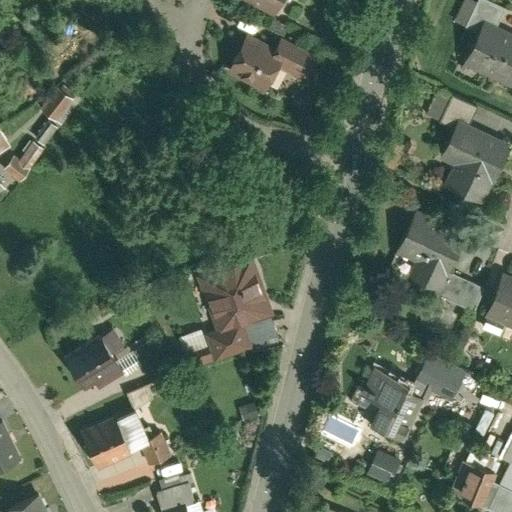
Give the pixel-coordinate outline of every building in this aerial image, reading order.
[(247,0),(275,14),(282,0),(247,0)] [(483,16),(494,22),(504,1),(501,0),(476,0),(466,20),(478,26),(483,16)] [(511,82),(511,80),(511,30),(494,22),(483,16),(478,26),(462,57),(511,82)] [(237,53),(227,72),(265,92),(268,85),(279,64),(280,62),(282,58),(272,53),(238,36),(231,50),(237,53)] [(281,36),(272,53),(282,58),(280,62),(306,75),(317,54),(281,36)] [(287,68),(279,64),(268,85),(276,89),(287,68)] [(60,84),(44,110),(56,117),(72,91),(60,84)] [(440,115),(454,122),(458,112),(469,117),(476,101),(452,90),(440,115)] [(469,117),(458,112),(454,122),(438,155),(453,162),(444,181),(482,198),(511,137),(469,117)] [(46,116),(32,137),(45,145),(59,124),(46,116)] [(0,153),(12,145),(4,133),(0,126),(0,153)] [(32,137),(19,157),(31,166),(45,145),(32,137)] [(13,154),(4,168),(22,179),(31,166),(19,157),(13,154)] [(466,231),(415,207),(394,252),(414,260),(410,269),(435,292),(443,274),(466,231)] [(256,255),(187,279),(189,286),(206,335),(244,322),(276,311),(256,255)] [(511,268),(507,266),(486,310),(511,321),(511,268)] [(478,290),(443,274),(435,292),(432,297),(467,314),(478,290)] [(251,344),(244,322),(206,335),(213,357),(251,344)] [(100,329),(63,352),(86,388),(121,366),(123,365),(119,359),(100,329)] [(207,344),(202,331),(180,339),(185,352),(207,344)] [(432,338),(417,372),(430,378),(457,389),(472,355),(432,338)] [(134,350),(119,359),(123,365),(121,366),(127,376),(144,365),(134,350)] [(409,426),(430,378),(417,372),(379,355),(366,383),(382,391),(373,410),(409,426)] [(134,408),(137,407),(155,399),(148,382),(126,392),(134,408)] [(118,416),(132,448),(141,444),(152,439),(150,435),(137,407),(134,408),(118,416)] [(116,413),(82,429),(99,466),(134,450),(132,448),(118,416),(116,413)] [(490,511),(511,511),(511,424),(496,417),(476,456),(472,465),(485,471),(471,500),(470,502),(490,511)] [(152,439),(141,444),(150,464),(163,458),(152,434),(150,435),(152,439)] [(406,447),(383,436),(378,447),(401,457),(406,447)] [(485,471),(472,465),(476,456),(456,447),(443,472),(455,478),(449,489),(471,500),(485,471)] [(157,490),(162,507),(185,502),(196,500),(190,480),(157,490)] [(55,511),(45,491),(6,510),(6,511),(55,511)] [(358,511),(326,498),(319,511),(358,511)] [(162,507),(164,511),(186,511),(188,511),(185,502),(162,507)]
